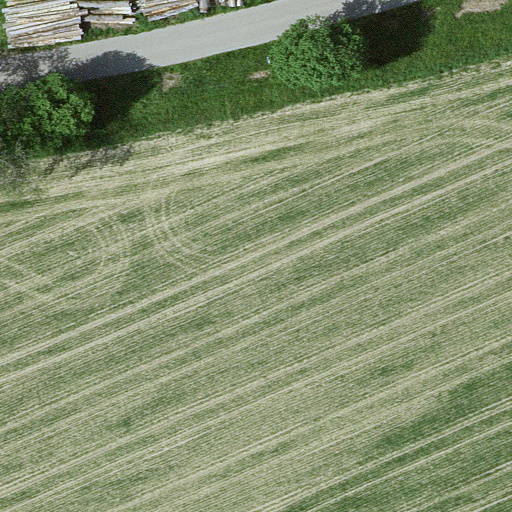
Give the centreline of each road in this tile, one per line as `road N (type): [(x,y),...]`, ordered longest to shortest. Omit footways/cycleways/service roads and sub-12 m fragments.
road 1 (residential): [(143,53),(413,0)]
road 2 (unclassified): [(0,76),(143,53)]
